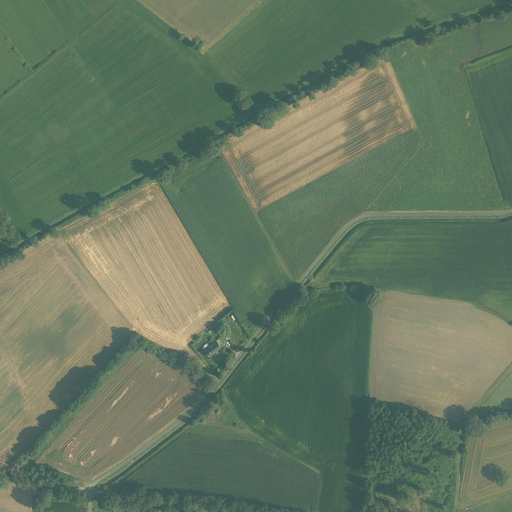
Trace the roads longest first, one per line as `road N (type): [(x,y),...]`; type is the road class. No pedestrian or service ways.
road 1 (unclassified): [(90,491),(193,411),(350,222),(377,214),(511,211)]
road 2 (unclassified): [(238,511),(90,491)]
